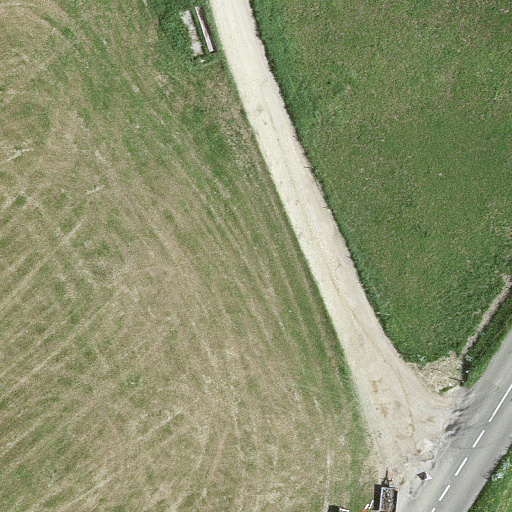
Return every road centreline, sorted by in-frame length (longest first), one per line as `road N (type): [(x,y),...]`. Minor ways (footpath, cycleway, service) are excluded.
road 1 (track): [(234,0),(411,511)]
road 2 (secondary): [(511,374),(429,511)]
